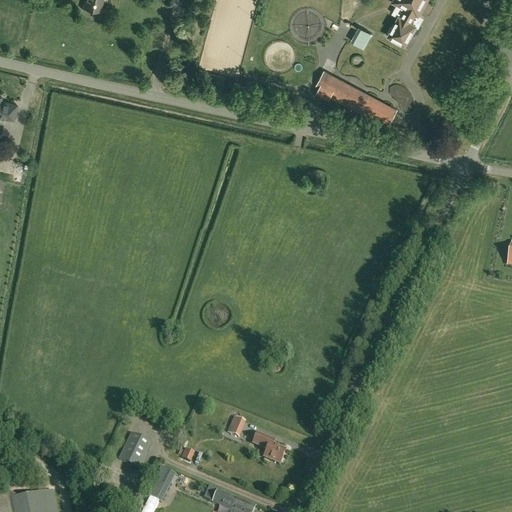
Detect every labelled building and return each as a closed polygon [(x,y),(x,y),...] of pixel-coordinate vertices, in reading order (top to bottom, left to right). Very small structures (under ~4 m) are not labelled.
[(84,0),(83,6),(100,10),(102,0),(84,0)] [(414,26),(415,25),(409,22),(414,13),(418,15),(426,0),(393,0),(393,2),(404,8),(399,17),(399,16),(393,27),(391,27),(388,32),(389,34),(389,35),(405,44),(411,32),(413,32),(415,28),(414,26)] [(358,41),(362,44),(364,40),(369,42),(374,33),(365,28),(358,41)] [(317,84),(320,86),(316,93),(328,100),(330,97),(374,120),(376,116),(389,123),(396,110),(324,71),(317,84)] [(0,96),(0,116),(13,119),(13,118),(15,117),(16,112),(15,111),(16,104),(0,101),(1,97),(0,96)] [(228,433),(238,438),(244,422),(234,418),(228,433)] [(150,443),(131,434),(119,460),(138,469),(150,443)] [(263,458),(279,464),(285,450),(273,445),(274,442),(257,434),(252,444),(266,450),(263,458)] [(186,449),(180,458),(190,462),(194,453),(186,449)] [(169,485),(175,474),(163,468),(157,479),(169,485)] [(0,493),(0,511),(56,511),(52,491),(18,498),(8,492),(0,493)] [(233,506),(230,511),(253,511),(255,507),(226,495),(223,502),(233,506)]
